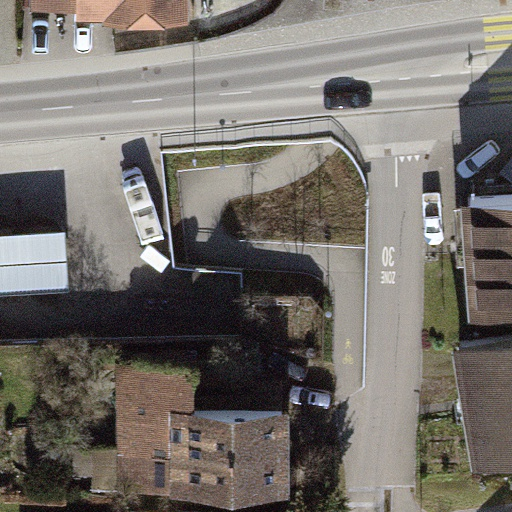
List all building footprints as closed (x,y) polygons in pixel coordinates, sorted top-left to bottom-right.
[(44,0),(45,10),(99,7),(102,22),(214,18),(213,0),(44,0)] [(511,198),(481,201),(489,323),(511,321),(511,198)] [(66,219),(0,223),(0,284),(72,279),(66,219)] [(511,343),(476,348),(490,471),(511,468),(511,343)] [(225,362),(128,360),(125,493),(307,497),(309,410),(224,409),(225,362)]
